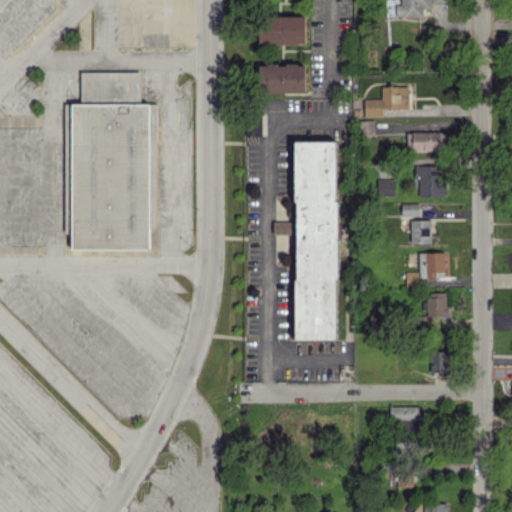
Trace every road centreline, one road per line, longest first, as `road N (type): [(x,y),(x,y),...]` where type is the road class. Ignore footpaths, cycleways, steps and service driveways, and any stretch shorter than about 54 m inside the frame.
road 1 (residential): [(482,0),(483,511)]
road 2 (residential): [(272,383),(269,116)]
road 3 (residential): [(483,391),(292,394),(272,383)]
